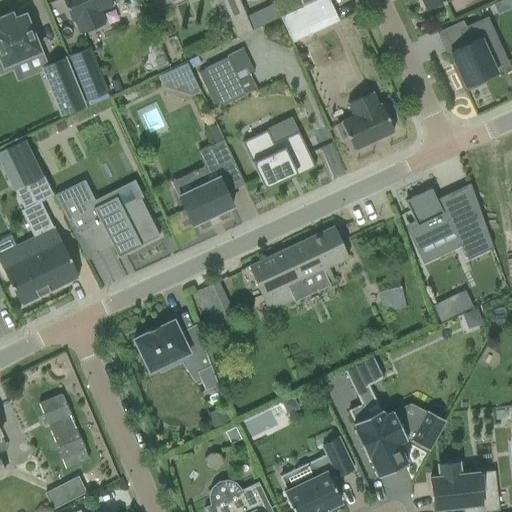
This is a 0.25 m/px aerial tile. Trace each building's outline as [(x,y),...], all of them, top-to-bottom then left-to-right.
[(74,21),(80,34),(105,24),(100,11),(113,5),(112,4),(117,2),(116,0),(62,0),(72,22),(74,21)] [(253,31),(249,22),(248,22),(240,2),(241,2),(239,0),(220,0),(236,37),(253,31)] [(292,43),(339,21),(328,0),(317,0),(280,18),(292,43)] [(421,0),(426,10),(447,0),(421,0)] [(511,0),(503,0),(499,2),(504,13),(511,8),(511,0)] [(40,52),(23,10),(22,9),(0,18),(0,72),(0,73),(11,68),(10,64),(40,52)] [(263,25),(266,24),(260,10),(247,16),(253,30),(263,25)] [(456,75),(464,92),(485,83),(483,79),(495,73),(483,46),(497,40),(487,18),(457,31),(464,45),(449,52),(459,73),(456,75)] [(69,56),(88,101),(107,93),(88,48),(69,56)] [(222,106),(245,95),(227,58),(204,69),(222,106)] [(64,59),(48,66),(42,68),(43,71),(62,116),(84,107),(64,59)] [(157,73),(166,95),(196,84),(187,62),(157,73)] [(122,90),(118,79),(110,82),(115,93),(122,90)] [(353,119),(336,127),(342,139),(347,137),(353,150),(394,132),(381,104),(377,105),(371,93),(346,105),(353,119)] [(267,130),(242,142),(264,188),(286,177),(288,180),(315,167),(298,131),(273,143),(267,130)] [(24,140),(0,152),(0,166),(13,159),(27,185),(43,177),(24,140)] [(205,149),(215,171),(233,162),(223,141),(205,149)] [(170,183),(178,197),(191,225),(206,218),(206,219),(217,213),(232,206),(219,178),(215,171),(205,149),(198,152),(204,166),(170,183)] [(84,180),(54,196),(86,259),(111,246),(114,253),(121,250),(123,254),(140,246),(159,236),(140,199),(121,208),(116,197),(97,206),(94,201),(84,180)] [(427,190),(404,201),(414,221),(415,224),(409,227),(419,248),(454,231),(461,246),(467,260),(493,248),(470,183),(435,200),(432,201),(427,190)] [(0,264),(20,306),(22,305),(21,305),(77,277),(77,278),(79,277),(54,227),(53,228),(40,201),(35,204),(27,185),(15,191),(23,209),(20,211),(33,238),(16,247),(15,247),(0,254),(0,264)] [(348,257),(334,227),(249,267),(270,310),(334,280),(327,267),(348,257)] [(384,313),(406,307),(399,278),(376,284),(384,313)] [(472,307),(464,291),(432,306),(440,323),(472,307)] [(461,313),(469,327),(481,320),(473,306),(461,313)] [(149,332),(133,339),(149,372),(188,352),(173,320),(157,328),(158,329),(149,333),(149,332)] [(373,357),(344,371),(354,393),(356,392),(361,405),(367,416),(379,411),(368,386),(383,379),(373,357)] [(210,366),(196,372),(200,380),(205,390),(217,385),(210,366)] [(287,415),(298,409),(293,398),(282,403),(287,415)] [(361,405),(348,411),(354,423),(352,424),(355,429),(353,430),(367,459),(369,458),(378,478),(407,464),(398,444),(407,439),(428,450),(444,420),(427,411),(426,412),(409,404),(393,412),(393,411),(384,415),(381,410),(379,411),(367,416),(361,405)] [(222,407),(207,414),(214,429),(229,422),(222,407)] [(225,432),(230,444),(241,439),(235,427),(225,432)] [(337,478),(352,470),(336,437),(321,445),(326,455),(310,462),(316,476),(284,492),(293,511),(325,511),(325,510),(341,503),(329,480),(337,476),(337,478)] [(479,492),(477,473),(460,475),(458,463),(438,465),(439,477),(430,478),(433,510),(462,507),(462,511),(485,511),(499,511),(497,490),(479,492)] [(77,476),(44,493),(52,510),(86,493),(78,477),(77,476)] [(209,505),(204,508),(205,511),(255,511),(252,504),(265,498),(258,482),(241,490),(235,483),(227,480),(217,482),(210,488),(208,497),(209,505)]
